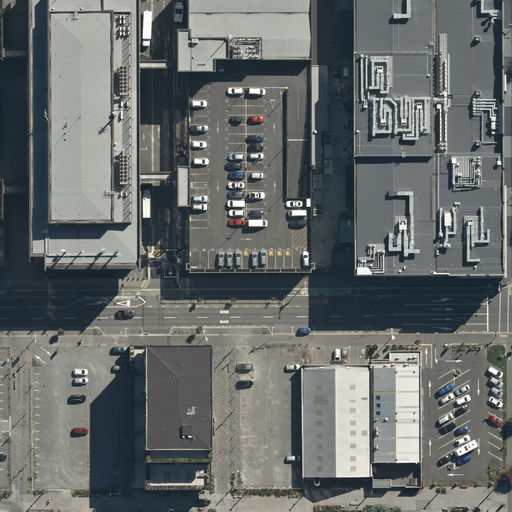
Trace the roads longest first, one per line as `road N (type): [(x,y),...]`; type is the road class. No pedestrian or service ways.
road 1 (unknown): [(188,239),(258,234),(280,217),(283,200),(285,73),(267,63),(218,63),(207,99)]
road 2 (secondary): [(222,316),(511,314)]
road 3 (residential): [(428,502),(389,496),(221,503)]
road 4 (secondary): [(21,318),(222,316)]
road 5 (residential): [(221,503),(21,504)]
road 6 (residential): [(222,316),(221,503)]
road 7 (residential): [(21,318),(21,504)]
road 8 (unknown): [(207,99),(188,239)]
